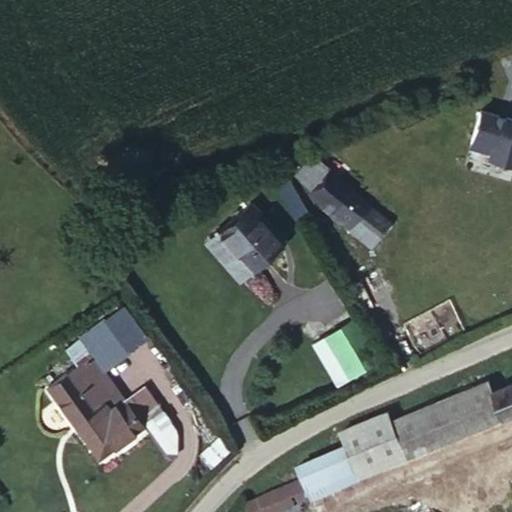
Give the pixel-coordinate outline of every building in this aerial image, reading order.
[(472,134),(511,145),(511,124),(477,115),(472,134)] [(349,208),(379,233),(392,216),(333,173),(322,186),(330,193),(349,208)] [(293,220),(309,212),(288,174),(273,183),(293,220)] [(226,257),(238,266),(277,230),(240,191),(210,225),(232,249),(226,257)] [(342,216),(349,208),(330,193),(325,202),(342,216)] [(357,320),(313,336),(330,383),(375,366),(357,320)] [(53,385),(94,357),(77,334),(37,360),(53,385)] [(142,431),(94,357),(53,385),(49,389),(99,461),(142,431)] [(233,511),(288,511),(511,417),(511,384),(483,397),(479,391),(389,430),(383,418),(323,443),(330,463),(286,482),(287,488),(233,511)]
